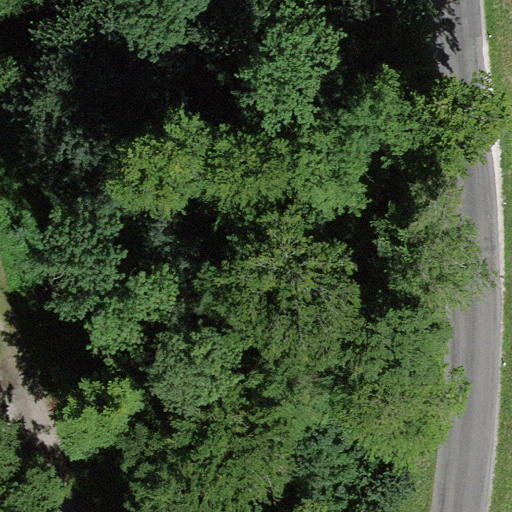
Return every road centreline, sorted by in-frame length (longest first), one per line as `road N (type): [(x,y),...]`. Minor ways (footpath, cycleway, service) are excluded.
road 1 (tertiary): [(457,0),(466,340),(454,511)]
road 2 (track): [(45,511),(39,436),(0,265)]
